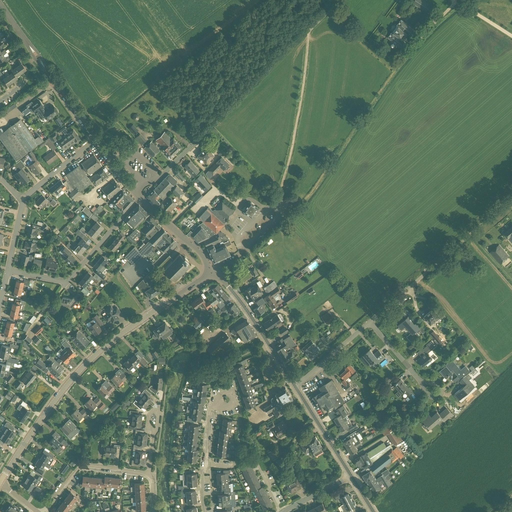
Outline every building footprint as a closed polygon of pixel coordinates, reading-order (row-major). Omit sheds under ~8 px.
[(414,0),(413,3),(426,12),(431,5),(423,0),(414,0)] [(411,36),(415,30),(401,20),(397,25),(392,32),(388,37),(402,48),(406,42),(402,39),(407,33),(411,36)] [(5,51),(0,54),(0,62),(2,61),(4,63),(11,58),(9,56),(6,58),(3,55),(6,52),(5,51)] [(16,67),(21,73),(26,70),(19,60),(17,61),(20,64),(16,67)] [(21,73),(16,67),(13,69),(11,66),(9,67),(13,72),(16,77),(21,73)] [(13,72),(9,74),(7,71),(5,72),(12,82),(17,78),(16,77),(13,72)] [(7,85),(12,82),(5,72),(4,73),(6,76),(3,79),(7,85)] [(39,100),(30,107),(34,113),(36,112),(41,119),(46,115),(49,119),(54,116),(53,115),(58,112),(53,105),(48,109),(47,108),(45,110),(44,108),(43,109),(42,107),(43,106),(39,100)] [(26,106),(21,109),(25,116),(30,112),(30,111),(26,106)] [(38,144),(20,119),(9,127),(2,132),(0,128),(0,139),(15,160),(38,144)] [(128,128),(133,134),(137,131),(132,125),(128,128)] [(65,136),(71,145),(75,142),(76,142),(80,139),(73,129),(68,133),(65,136)] [(54,143),(57,140),(55,137),(58,136),(55,132),(49,137),(54,143)] [(172,140),(164,132),(156,140),(161,145),(160,146),(162,148),(162,149),(170,158),(181,147),(173,138),(172,140)] [(141,145),(146,140),(140,133),(135,138),(141,145)] [(64,150),(71,145),(65,136),(58,141),(64,150)] [(49,138),(41,143),(43,145),(46,144),(48,147),(53,144),(49,138)] [(152,157),(160,151),(151,141),(144,148),(152,157)] [(211,149),(208,145),(201,152),(208,160),(209,160),(211,162),(213,159),(211,157),(214,155),(209,151),(211,149)] [(48,164),(58,157),(53,150),(44,157),(48,164)] [(40,162),(31,151),(20,160),(22,163),(25,161),(23,160),(28,155),(32,161),(28,164),(29,166),(35,174),(41,169),(37,165),(40,162)] [(206,163),(208,160),(201,152),(198,155),(196,157),(200,160),(202,159),(206,163)] [(89,174),(101,166),(93,155),(81,164),(89,174)] [(225,170),(229,166),(228,165),(229,164),(222,157),(208,171),(213,176),(221,168),(223,170),(224,169),(225,170)] [(29,179),(23,172),(24,171),(22,168),(25,166),(20,160),(16,163),(21,169),(13,175),(22,185),(29,179)] [(193,176),(199,171),(190,161),(184,167),(193,176)] [(79,191),(91,183),(79,165),(66,175),(70,180),(67,182),(73,189),(76,186),(79,191)] [(96,186),(108,177),(103,169),(90,178),(96,186)] [(185,180),(184,178),(185,178),(179,171),(176,175),(181,181),(182,180),(184,182),(185,180)] [(153,190),(147,196),(156,206),(168,193),(171,190),(172,189),(171,188),(174,184),(176,182),(176,180),(170,175),(168,175),(153,190)] [(211,186),(200,175),(194,181),(205,192),(211,186)] [(54,195),(65,186),(60,180),(49,189),(54,195)] [(110,199),(121,190),(114,180),(102,189),(110,199)] [(179,198),(184,193),(176,186),(172,191),(179,198)] [(123,202),(117,208),(123,213),(134,200),(122,190),(117,197),(123,202)] [(196,203),(203,196),(199,192),(192,199),(196,203)] [(44,207),(46,204),(45,203),(48,200),(42,195),(35,203),(40,208),(42,206),(44,207)] [(177,204),(168,196),(157,207),(167,216),(171,212),(170,211),(177,204)] [(111,203),(117,208),(123,202),(117,197),(111,203)] [(234,211),(222,200),(214,210),(213,211),(208,207),(198,218),(207,226),(202,222),(200,224),(192,232),(190,231),(186,235),(188,237),(190,235),(191,236),(198,242),(203,240),(207,247),(213,262),(230,255),(226,246),(231,244),(228,238),(221,231),(220,232),(219,230),(224,224),(227,220),(234,211)] [(251,217),(258,208),(250,202),(243,211),(251,217)] [(104,219),(108,214),(99,205),(92,213),(97,217),(99,215),(104,219)] [(144,219),(149,214),(139,205),(131,213),(126,218),(125,220),(134,228),(135,227),(135,226),(143,218),(144,219)] [(92,214),(85,208),(81,212),(88,219),(92,214)] [(77,215),(72,221),(75,223),(80,218),(77,215)] [(153,226),(157,223),(150,216),(146,220),(148,221),(140,229),(145,235),(153,226)] [(44,232),(48,227),(43,222),(42,226),(40,228),(44,232)] [(92,227),(99,233),(103,228),(96,222),(92,227)] [(153,226),(145,235),(149,238),(157,230),(157,231),(161,227),(157,223),(153,226)] [(511,226),(503,234),(507,239),(508,238),(511,242),(511,226)] [(35,238),(37,232),(35,232),(35,229),(29,227),(27,236),(33,237),(35,238)] [(94,238),(99,233),(92,227),(87,232),(94,238)] [(164,252),(175,240),(162,227),(139,251),(134,246),(125,256),(129,261),(134,266),(145,254),(154,263),(164,252)] [(135,228),(129,235),(134,240),(140,233),(135,228)] [(77,234),(82,238),(78,243),(85,249),(89,244),(86,241),(89,238),(84,234),(82,233),(80,231),(77,234)] [(120,241),(125,236),(121,231),(118,234),(120,236),(117,239),(116,238),(109,247),(113,251),(121,242),(120,241)] [(37,244),(34,244),(35,243),(28,241),(28,242),(25,242),(24,248),(26,249),(26,250),(33,251),(35,252),(37,244)] [(80,254),(85,249),(78,243),(73,248),(80,254)] [(511,260),(508,257),(509,256),(499,245),(490,252),(500,264),(502,262),(505,265),(511,274),(511,259),(511,260)] [(73,263),(75,261),(75,260),(70,255),(72,253),(65,247),(61,252),(67,257),(65,259),(71,265),(73,262),(73,263)] [(110,257),(106,254),(103,257),(102,255),(97,261),(99,262),(103,265),(105,262),(107,264),(109,262),(107,260),(110,257)] [(179,254),(174,259),(169,255),(157,267),(161,272),(163,271),(174,281),(190,265),(186,261),(188,260),(184,256),(183,258),(179,254)] [(29,257),(22,255),(20,264),(27,265),(28,260),(33,261),(34,259),(35,256),(29,255),(29,257)] [(53,259),(47,258),(44,269),(55,271),(57,263),(52,262),(53,259)] [(40,267),(42,261),(34,259),(33,261),(33,264),(38,265),(37,267),(40,267)] [(98,270),(95,273),(96,273),(101,278),(102,279),(105,276),(101,273),(106,268),(103,265),(99,262),(97,261),(93,266),(98,270)] [(298,279),(303,275),(299,270),(295,275),(298,279)] [(153,275),(151,271),(149,273),(151,277),(153,281),(154,281),(156,284),(158,283),(156,279),(154,275),(153,275)] [(96,283),(98,281),(101,278),(96,273),(93,276),(88,272),(83,277),(89,282),(91,284),(93,281),(96,283)] [(91,284),(89,282),(83,277),(79,282),(84,287),(86,285),(88,286),(86,289),(89,291),(91,293),(93,290),(91,289),(89,286),(91,284)] [(22,288),(23,285),(28,286),(30,281),(24,279),(23,282),(16,280),(15,287),(22,288)] [(147,282),(149,285),(150,285),(151,287),(155,294),(158,293),(160,292),(160,291),(156,284),(153,286),(150,280),(147,282)] [(251,287),(256,297),(257,297),(263,294),(259,288),(262,286),(259,281),(256,282),(252,285),(253,286),(251,287)] [(267,295),(270,293),(269,292),(277,286),(274,281),(263,288),(267,295)] [(224,292),(217,284),(212,289),(214,291),(211,293),(214,297),(209,301),(213,306),(213,307),(216,304),(218,302),(217,300),(220,298),(218,296),(224,292)] [(147,286),(146,286),(143,288),(145,291),(150,298),(150,297),(151,298),(153,297),(153,296),(155,294),(151,287),(150,285),(149,285),(147,286)] [(20,295),(22,288),(15,287),(13,293),(14,293),(13,297),(20,298),(20,295)] [(249,301),(256,297),(251,287),(243,291),(249,301)] [(278,296),(276,294),(277,293),(278,294),(280,292),(277,287),(270,291),(271,293),(264,297),(267,302),(268,302),(272,308),(280,302),(280,301),(280,300),(279,300),(280,299),(280,298),(279,296),(278,296)] [(70,309),(81,296),(77,292),(72,298),(62,297),(61,302),(59,301),(59,307),(70,309)] [(216,304),(220,309),(220,308),(225,304),(223,302),(228,297),(224,292),(218,296),(220,298),(217,300),(218,302),(216,304)] [(287,304),(298,297),(294,292),(284,299),(287,304)] [(194,300),(191,303),(192,304),(192,305),(193,307),(194,307),(195,309),(201,305),(204,309),(205,309),(208,307),(210,309),(213,306),(209,301),(206,303),(201,296),(197,298),(194,300)] [(257,315),(264,311),(260,305),(261,304),(259,300),(253,304),(256,307),(253,309),(257,315)] [(11,310),(18,311),(20,305),(19,305),(20,302),(16,301),(16,304),(13,303),(11,310)] [(239,311),(233,304),(228,308),(225,304),(220,308),(223,311),(225,314),(229,310),(233,316),(239,311)] [(113,310),(110,306),(104,310),(107,314),(104,316),(107,321),(110,319),(112,323),(119,318),(116,315),(120,312),(117,307),(113,310)] [(437,321),(440,317),(440,316),(433,308),(424,316),(430,324),(436,320),(437,321)] [(17,315),(18,311),(11,310),(10,316),(17,318),(20,319),(21,316),(17,315)] [(326,324),(334,318),(329,312),(322,318),(326,324)] [(281,321),(277,314),(272,318),(272,317),(268,320),(263,324),(267,331),(273,327),(277,325),(277,324),(281,321)] [(95,335),(101,330),(98,326),(102,323),(96,315),(92,318),(93,319),(89,322),(92,325),(88,328),(91,331),(92,331),(95,335)] [(422,333),(425,330),(417,322),(414,324),(408,317),(394,328),(395,330),(398,327),(400,330),(405,326),(411,333),(406,337),(410,341),(416,337),(419,335),(417,333),(420,331),(422,333)] [(51,323),(45,318),(42,321),(46,326),(48,324),(49,325),(51,323)] [(256,335),(249,325),(250,325),(247,320),(235,327),(231,330),(233,335),(238,332),(244,342),(256,335)] [(5,327),(13,329),(13,326),(16,326),(17,323),(14,323),(14,322),(7,321),(5,327)] [(159,326),(166,337),(172,333),(171,332),(173,330),(171,328),(170,329),(165,322),(164,323),(163,323),(161,324),(161,325),(159,326)] [(37,335),(43,329),(39,325),(33,331),(37,335)] [(163,339),(166,337),(159,326),(156,328),(155,328),(154,329),(154,330),(153,330),(155,333),(153,335),(152,336),(153,338),(155,339),(161,335),(162,335),(161,336),(163,339)] [(11,336),(13,329),(5,327),(4,334),(7,335),(6,337),(10,338),(10,335),(11,336)] [(282,335),(288,331),(285,327),(279,331),(282,335)] [(75,334),(85,345),(89,341),(79,330),(75,334)] [(436,341),(439,338),(433,331),(430,334),(436,341)] [(213,355),(231,340),(225,333),(216,341),(207,349),(213,355)] [(81,349),(85,345),(75,334),(71,338),(81,349)] [(28,344),(32,340),(27,335),(23,340),(28,344)] [(296,345),(290,335),(283,340),(281,338),(277,341),(279,344),(275,347),(284,361),(285,361),(294,355),(293,354),(296,353),(292,347),(296,345)] [(328,341),(323,336),(319,339),(325,346),(328,343),(330,345),(334,341),(332,338),(328,341)] [(37,337),(33,342),(37,346),(41,341),(37,337)] [(65,352),(71,359),(76,354),(70,348),(70,347),(70,346),(67,342),(68,341),(64,337),(62,339),(64,342),(62,344),(67,350),(65,352)] [(314,348),(317,346),(312,340),(302,349),(307,354),(314,348)] [(428,353),(431,350),(436,346),(431,340),(426,345),(427,346),(426,346),(423,349),(423,348),(417,352),(422,357),(418,361),(423,366),(432,358),(429,355),(429,354),(428,353)] [(314,348),(307,354),(312,360),(315,356),(317,355),(316,354),(320,350),(317,346),(314,348)] [(71,359),(65,352),(64,352),(61,348),(57,352),(61,355),(60,357),(66,363),(71,359)] [(374,354),(370,349),(360,358),(367,366),(374,361),(376,363),(384,357),(378,350),(374,354)] [(0,351),(0,356),(7,358),(6,361),(14,363),(17,364),(18,360),(11,358),(11,356),(8,356),(9,352),(0,351)] [(143,367),(147,363),(142,357),(140,359),(135,354),(130,359),(136,366),(136,365),(138,363),(143,367)] [(130,371),(129,370),(132,367),(135,370),(138,367),(136,365),(136,366),(130,359),(129,358),(123,363),(125,366),(123,368),(128,373),(130,371)] [(56,369),(50,363),(48,366),(39,359),(35,365),(46,373),(48,370),(56,377),(60,373),(55,370),(56,369)] [(55,370),(60,373),(64,368),(53,359),(50,363),(56,369),(55,370)] [(460,370),(450,359),(447,362),(448,363),(446,365),(447,365),(440,371),(446,378),(452,373),(450,371),(452,369),(456,373),(455,373),(460,379),(469,370),(465,366),(460,370)] [(0,369),(5,370),(6,365),(8,365),(13,366),(14,363),(6,361),(6,364),(0,362),(0,369)] [(236,373),(245,370),(244,367),(247,365),(246,363),(243,364),(242,364),(234,367),(235,371),(233,371),(234,374),(236,373)] [(345,380),(351,375),(350,375),(355,371),(350,364),(345,368),(346,369),(345,370),(340,375),(343,379),(344,378),(345,380)] [(5,370),(0,369),(0,375),(7,377),(5,380),(9,383),(14,377),(10,374),(10,372),(5,370)] [(238,378),(247,375),(246,372),(249,371),(248,369),(245,370),(236,373),(237,376),(236,377),(236,379),(238,379),(238,378)] [(31,373),(29,371),(22,380),(24,381),(24,382),(28,385),(35,376),(31,372),(31,373)] [(127,377),(123,372),(119,376),(116,374),(111,379),(117,385),(122,381),(123,382),(127,377)] [(389,383),(395,377),(391,373),(385,378),(389,383)] [(240,384),(249,381),(248,378),(251,377),(250,374),(247,376),(247,375),(238,378),(238,379),(239,382),(238,382),(239,385),(240,384)] [(458,401),(475,387),(466,376),(459,381),(463,386),(453,395),(458,401)] [(161,389),(162,378),(155,377),(154,381),(153,381),(153,386),(151,386),(149,388),(153,392),(156,388),(161,389)] [(347,384),(344,379),(341,382),(344,386),(343,387),(348,392),(352,388),(348,383),(347,384)] [(408,388),(400,379),(393,385),(401,394),(404,392),(407,395),(412,391),(409,387),(408,388)] [(242,390),(251,386),(250,384),(253,382),(252,380),(249,381),(240,384),(241,387),(240,388),(241,391),(242,390)] [(333,410),(345,402),(339,393),(339,392),(331,380),(319,388),(322,392),(313,397),(320,408),(324,406),(328,413),(333,410)] [(19,391),(22,389),(20,387),(22,384),(18,381),(14,386),(19,391)] [(114,389),(110,384),(105,388),(101,385),(97,389),(103,396),(106,393),(108,396),(114,389)] [(243,396),(253,392),(252,389),(255,388),(254,386),(251,387),(251,386),(242,390),(244,393),(242,394),(243,396)] [(288,391),(285,387),(275,394),(276,395),(272,398),(271,398),(271,399),(271,400),(271,401),(271,402),(272,403),(263,408),(267,414),(272,411),(276,418),(286,412),(281,405),(292,398),(289,394),(290,394),(288,391)] [(141,397),(149,404),(152,399),(148,395),(150,393),(145,389),(141,393),(143,395),(141,397)] [(245,401),(253,399),(252,396),(256,394),(255,392),(255,393),(254,392),(253,392),(243,396),(244,399),(242,400),(243,402),(245,402),(245,401)] [(101,401),(97,397),(93,401),(90,398),(83,405),(87,408),(88,406),(91,410),(96,405),(101,410),(105,405),(101,401)] [(145,409),(149,404),(141,397),(137,402),(135,400),(133,403),(139,408),(141,406),(145,409)] [(245,402),(246,405),(244,406),(245,408),(255,404),(254,401),(257,400),(257,398),(253,399),(245,401),(245,402)] [(17,408),(20,411),(15,418),(23,423),(31,411),(24,407),(24,406),(20,404),(17,408)] [(349,413),(343,405),(334,411),(338,416),(334,419),(338,425),(345,420),(346,420),(347,419),(348,418),(349,418),(347,415),(349,413)] [(87,412),(83,408),(79,412),(76,409),(71,414),(77,421),(82,416),(87,421),(92,417),(87,412)] [(453,415),(446,408),(439,414),(437,412),(431,417),(427,413),(421,418),(430,429),(442,418),(444,421),(451,415),(452,417),(453,415)] [(132,420),(141,421),(142,415),(136,414),(137,411),(130,410),(129,413),(129,414),(131,416),(132,416),(132,420)] [(359,428),(356,424),(353,426),(348,418),(347,419),(346,420),(345,420),(338,425),(341,431),(347,427),(350,432),(355,429),(356,429),(359,428)] [(141,427),(141,421),(132,420),(131,426),(128,425),(128,429),(134,429),(135,426),(141,427)] [(288,431),(282,421),(275,426),(272,422),(268,425),(270,429),(272,428),(277,437),(288,431)] [(8,436),(13,439),(16,433),(11,430),(13,427),(6,422),(4,425),(6,427),(3,432),(8,436)] [(66,435),(69,438),(73,435),(74,436),(80,430),(74,424),(69,428),(65,423),(60,427),(67,434),(66,435)] [(387,434),(389,433),(396,444),(404,439),(394,423),(384,429),(387,434)] [(347,448),(354,444),(352,442),(358,438),(356,435),(362,431),(361,431),(362,430),(361,428),(360,429),(360,428),(356,431),(355,431),(351,434),(352,437),(350,438),(343,442),(347,448)] [(137,439),(147,440),(148,434),(142,433),(142,430),(135,429),(135,435),(137,435),(137,439)] [(8,436),(3,432),(0,435),(0,443),(1,444),(3,441),(9,444),(13,439),(12,439),(8,436)] [(69,443),(61,436),(57,440),(53,437),(49,442),(55,448),(54,449),(58,453),(62,448),(58,445),(60,443),(61,445),(63,443),(66,446),(69,443)] [(317,441),(314,437),(307,442),(307,443),(302,446),(306,452),(310,450),(314,457),(315,456),(322,452),(320,449),(321,448),(319,444),(317,441)] [(146,446),(147,440),(137,439),(136,445),(134,444),(133,447),(140,448),(140,445),(146,446)] [(354,444),(347,448),(351,454),(357,450),(356,447),(362,444),(359,440),(354,444)] [(370,466),(371,465),(383,455),(385,454),(392,448),(393,448),(390,444),(386,446),(383,442),(367,453),(366,452),(361,456),(363,459),(362,459),(360,456),(354,460),(358,467),(364,463),(364,464),(367,468),(370,466)] [(109,456),(110,446),(107,446),(107,444),(101,443),(101,450),(104,450),(103,456),(109,456)] [(110,446),(109,456),(115,457),(116,451),(119,451),(120,445),(114,444),(113,447),(110,446)] [(140,451),(140,448),(133,447),(133,451),(135,451),(135,457),(145,458),(145,452),(140,451)] [(404,456),(397,447),(393,450),(399,456),(401,458),(404,456)] [(392,462),(399,456),(393,450),(392,448),(385,454),(383,455),(371,465),(370,466),(375,473),(391,461),(392,462)] [(272,460),(277,457),(272,449),(267,453),(272,460)] [(48,451),(46,454),(44,453),(40,459),(47,463),(47,464),(47,463),(50,465),(54,459),(52,458),(54,456),(48,451)] [(144,464),(145,458),(135,457),(134,460),(132,460),(131,466),(138,467),(138,463),(144,464)] [(40,469),(37,472),(41,475),(43,471),(42,470),(42,469),(42,468),(44,465),(49,469),(51,466),(50,465),(47,463),(47,464),(47,463),(40,459),(39,458),(35,464),(36,464),(35,466),(40,469)] [(243,473),(253,469),(249,462),(240,466),(243,473)] [(291,472),(292,471),(296,479),(299,478),(295,470),(296,469),(294,465),(289,468),(291,472)] [(246,479),(255,475),(253,469),(243,473),(246,479)] [(223,473),(216,473),(217,479),(225,478),(225,473),(229,473),(229,470),(223,470),(223,473)] [(370,487),(379,481),(377,479),(376,479),(374,476),(370,470),(362,475),(366,481),(370,487)] [(189,471),(182,471),(183,480),(187,480),(196,479),(196,473),(189,474),(189,471)] [(26,479),(37,486),(41,481),(40,480),(42,477),(36,474),(34,477),(29,474),(26,479)] [(386,477),(381,479),(379,481),(370,487),(374,492),(381,487),(380,485),(383,482),(386,487),(391,484),(388,480),(391,479),(388,474),(385,476),(386,477)] [(249,485),(258,481),(255,475),(246,479),(249,485)] [(37,487),(37,486),(26,479),(22,485),(30,490),(32,487),(35,488),(33,491),(39,494),(42,489),(37,487)] [(187,480),(187,486),(181,486),(181,489),(188,488),(188,486),(197,485),(196,479),(187,480)] [(291,493),(301,488),(297,480),(287,485),(291,493)] [(254,490),(261,487),(258,481),(249,485),(252,491),(254,491),(254,490)] [(230,489),(228,489),(228,483),(217,484),(217,489),(224,488),(224,492),(230,492),(230,489)] [(257,497),(266,492),(263,486),(261,487),(254,490),(254,491),(257,497)] [(182,492),(186,491),(187,497),(196,496),(195,490),(188,491),(188,488),(181,489),(182,492)] [(81,500),(78,497),(71,492),(67,496),(74,502),(76,499),(80,502),(81,500)] [(224,495),(217,495),(218,500),(229,499),(229,500),(233,499),(232,495),(235,494),(235,492),(230,492),(224,492),(224,495)] [(260,503),(269,499),(266,492),(257,497),(260,503)] [(335,497),(337,500),(340,498),(344,504),(352,500),(351,498),(352,497),(352,496),(352,495),(351,495),(350,495),(349,496),(348,494),(344,496),(343,493),(335,497)] [(72,504),(74,502),(67,496),(64,500),(74,509),(76,507),(72,504)] [(183,504),(181,504),(182,507),(189,506),(188,503),(197,502),(196,496),(187,497),(183,498),(183,504)] [(231,507),(231,504),(229,504),(229,500),(229,499),(218,500),(218,505),(225,505),(225,508),(231,507)] [(269,499),(260,503),(263,510),(273,506),(269,499)] [(73,511),(74,509),(64,500),(61,505),(68,510),(69,508),(73,511)] [(352,500),(344,504),(340,506),(343,510),(342,511),(351,511),(353,511),(351,508),(355,506),(354,504),(355,504),(356,503),(355,502),(354,501),(353,502),(352,500)] [(320,511),(325,511),(327,511),(322,502),(320,503),(320,504),(317,506),(320,511)]
